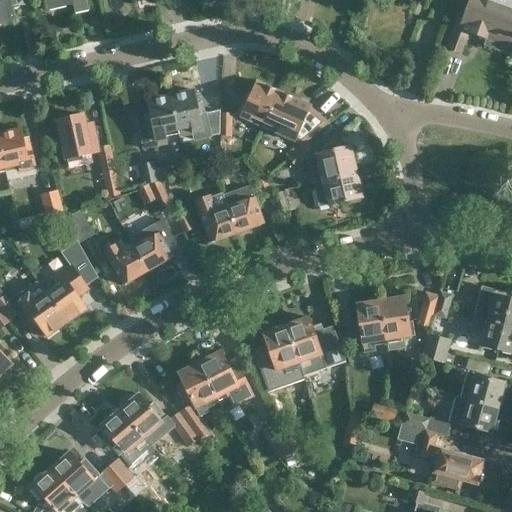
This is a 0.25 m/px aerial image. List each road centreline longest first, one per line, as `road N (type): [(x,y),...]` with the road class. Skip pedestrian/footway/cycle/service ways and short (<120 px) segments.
road 1 (residential): [(0,448),(55,393),(172,312),(326,254),(413,239)]
road 2 (residential): [(0,83),(237,32),(266,33),(320,55),(394,119)]
road 3 (residential): [(413,239),(412,180),(394,119)]
road 4 (residential): [(394,119),(419,115),(511,132)]
